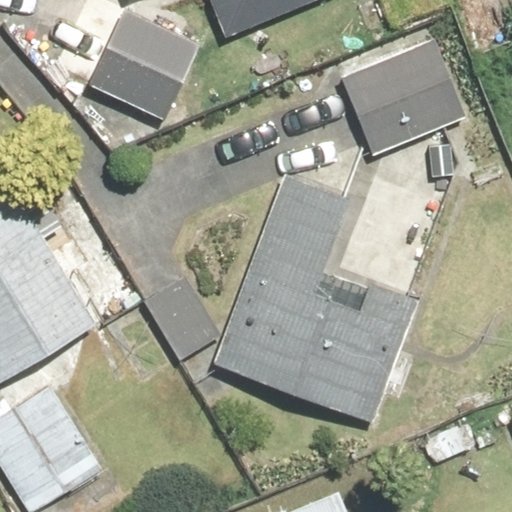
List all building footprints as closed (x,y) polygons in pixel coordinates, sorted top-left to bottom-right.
[(211,39),(112,0),(89,0),(63,68),(181,115),(211,39)] [(313,0),(205,0),(220,36),(313,0)] [(448,32),(351,73),(383,148),(480,107),(448,32)] [(363,206),(281,176),(209,369),(370,429),(416,305),(336,276),(363,206)] [(0,178),(0,376),(89,320),(0,178)] [(54,378),(0,414),(0,464),(31,511),(40,511),(112,465),(54,378)] [(342,511),(333,491),(285,511),(342,511)]
